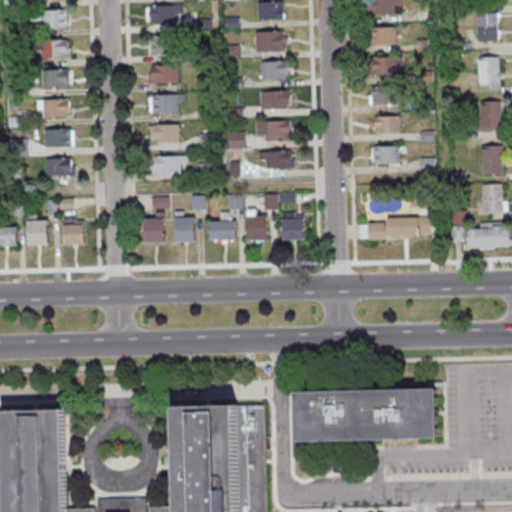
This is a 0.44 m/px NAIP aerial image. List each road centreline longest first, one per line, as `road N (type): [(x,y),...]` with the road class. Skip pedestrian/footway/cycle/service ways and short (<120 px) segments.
road 1 (secondary): [(0,347),(502,335)]
road 2 (residential): [(118,344),(108,0)]
road 3 (residential): [(337,339),(325,0)]
road 4 (secondary): [(336,287),(0,296)]
road 5 (secondary): [(511,283),(336,287)]
